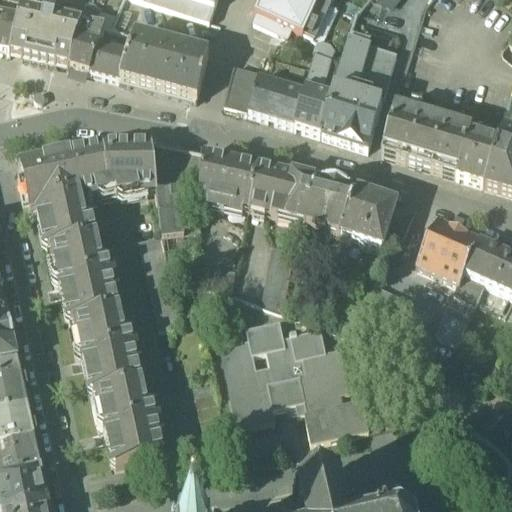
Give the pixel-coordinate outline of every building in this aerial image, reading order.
[(209,30),(214,16),(162,0),(127,0),(126,3),(209,30)] [(162,0),(214,16),(218,0),(162,0)] [(301,43),(302,43),(321,0),(263,0),(254,22),(256,23),(252,32),(281,45),(285,36),(301,43)] [(333,0),(321,0),(302,43),(315,49),(315,48),(322,45),(336,15),(327,10),(332,3),(333,0)] [(402,0),(373,0),(372,2),(390,16),(402,0)] [(56,8),(54,16),(55,16),(54,22),(82,28),(86,14),(56,8)] [(2,23),(13,25),(14,22),(18,22),(20,14),(20,12),(6,9),(2,23)] [(8,61),(21,64),(32,17),(20,14),(18,22),(17,26),(8,61)] [(42,19),(54,22),(55,16),(54,16),(44,14),(42,19)] [(80,47),(86,48),(91,30),(95,31),(99,18),(87,14),(86,14),(82,28),(78,41),(82,42),(80,47)] [(132,20),(123,16),(116,31),(125,35),(132,20)] [(78,41),(82,28),(54,22),(42,19),(32,17),(21,64),(69,75),(77,45),(78,41)] [(95,31),(104,34),(111,36),(117,23),(99,18),(95,31)] [(0,59),(8,61),(17,26),(13,25),(2,23),(0,22),(0,59)] [(104,34),(95,31),(91,30),(86,48),(99,52),(104,34)] [(350,42),(348,49),(368,55),(370,48),(350,42)] [(89,80),(99,52),(86,48),(80,47),(77,45),(69,75),(89,80)] [(134,45),(129,60),(119,88),(183,105),(196,108),(208,64),(134,45)] [(348,49),(333,100),(380,114),(395,63),(368,55),(348,49)] [(89,80),(119,88),(129,60),(128,60),(99,52),(89,80)] [(310,76),(304,97),(317,100),(318,95),(321,94),(329,66),(332,59),(328,54),(322,52),(318,54),(316,55),(314,62),(310,76)] [(223,115),(248,122),(258,88),(259,89),(261,84),(233,77),(223,115)] [(248,122),(293,135),(303,102),(259,89),(258,88),(248,122)] [(332,105),(317,100),(304,97),(303,102),(293,135),(320,143),(332,105)] [(367,157),(380,114),(333,100),(332,105),(320,143),(367,157)] [(382,162),(456,184),(470,139),(395,116),(382,162)] [(502,137),(499,147),(482,192),(511,200),(511,135),(510,140),(502,137)] [(456,184),(482,192),(499,147),(470,138),(470,139),(456,184)] [(118,456),(122,472),(166,463),(162,444),(157,445),(155,434),(157,430),(154,429),(151,414),(144,416),(139,391),(144,390),(140,371),(135,372),(133,360),(134,357),(131,355),(128,341),(122,343),(116,318),(121,317),(117,299),(113,300),(111,289),(112,283),(109,283),(106,269),(100,270),(95,245),(99,244),(95,225),(84,228),(79,207),(96,204),(96,202),(114,198),(115,202),(135,197),(136,201),(156,197),(151,153),(102,154),(69,161),(71,167),(45,173),(43,167),(20,172),(30,220),(38,219),(43,239),(50,237),(54,253),(49,255),(52,272),(58,271),(62,290),(67,312),(73,311),(76,326),(71,327),(75,344),(80,343),(84,362),(89,384),(95,383),(98,398),(94,399),(97,417),(103,415),(107,435),(112,458),(118,456)] [(156,197),(162,246),(172,245),(183,243),(181,230),(177,195),(182,159),(151,153),(156,197)] [(71,167),(69,161),(43,167),(45,173),(71,167)] [(198,208),(212,211),(215,173),(222,174),(224,168),(203,163),(198,198),(198,208)] [(257,175),(224,168),(222,174),(215,173),(212,211),(249,218),(257,175)] [(249,218),(261,221),(269,178),(257,175),(249,218)] [(355,200),(269,178),(261,221),(314,234),(338,244),(355,201),(356,200),(355,200)] [(135,197),(115,202),(116,205),(136,201),(135,197)] [(97,209),(116,205),(115,202),(114,198),(96,202),(96,204),(97,209)] [(396,214),(355,201),(338,244),(381,258),(389,234),(396,214)] [(199,228),(181,230),(183,243),(200,241),(199,228)] [(415,274),(458,293),(478,249),(436,229),(415,274)] [(381,258),(394,262),(405,240),(389,234),(381,258)] [(46,255),(49,255),(54,253),(50,237),(43,239),(46,255)] [(138,247),(141,258),(162,253),(160,242),(138,247)] [(474,311),(483,292),(498,258),(478,249),(458,293),(454,302),(474,311)] [(141,258),(143,269),(165,265),(162,253),(141,258)] [(260,314),(281,321),(293,258),(271,254),(260,314)] [(511,263),(505,261),(498,258),(483,292),(511,305),(511,263)] [(143,269),(146,281),(167,276),(165,265),(143,269)] [(58,271),(52,272),(56,291),(58,291),(62,290),(58,271)] [(194,294),(232,302),(236,280),(196,272),(194,294)] [(146,281),(148,292),(170,287),(167,276),(146,281)] [(148,292),(151,303),(172,298),(170,287),(148,292)] [(62,290),(58,291),(66,328),(71,327),(76,326),(73,311),(67,312),(62,290)] [(401,306),(379,296),(364,328),(386,338),(401,306)] [(151,303),(153,314),(175,309),(172,298),(151,303)] [(153,314),(156,325),(178,320),(175,309),(153,314)] [(5,315),(4,313),(0,314),(0,355),(13,353),(5,315)] [(156,325),(158,336),(180,332),(178,320),(156,325)] [(463,335),(441,326),(431,349),(453,359),(463,335)] [(275,432),(272,420),(296,415),(298,425),(304,424),(311,453),(368,441),(362,410),(340,414),(338,405),(347,403),(338,360),(325,363),(320,341),(296,346),(295,344),(289,345),(290,347),(282,349),(279,333),(246,340),(248,351),(220,357),(238,440),(275,432)] [(80,343),(75,344),(79,364),(80,363),(84,362),(80,343)] [(0,388),(20,385),(13,353),(0,355),(0,388)] [(84,362),(80,363),(88,400),(94,399),(98,398),(95,383),(89,384),(84,362)] [(0,453),(34,448),(20,385),(0,388),(0,453)] [(192,392),(195,404),(216,399),(214,388),(192,392)] [(195,404),(197,415),(219,410),(216,399),(195,404)] [(197,415),(199,426),(221,421),(219,410),(197,415)] [(103,415),(97,417),(102,437),(102,436),(107,435),(103,415)] [(199,426),(202,437),(224,433),(221,421),(199,426)] [(202,437),(204,449),(226,444),(224,433),(202,437)] [(107,435),(102,436),(111,475),(122,472),(118,456),(112,458),(107,435)] [(204,449),(207,460),(229,455),(226,444),(204,449)] [(41,479),(34,448),(0,453),(0,479),(1,486),(41,479)] [(207,460),(209,471),(231,466),(229,455),(207,460)] [(47,511),(48,511),(41,479),(1,486),(0,486),(0,511),(47,511)] [(400,511),(397,502),(400,502),(399,499),(397,499),(397,498),(396,499),(395,496),(392,497),(393,499),(380,502),(379,500),(378,500),(376,500),(376,503),(376,504),(373,505),(374,507),(376,507),(377,511),(366,511),(367,511),(364,509),(361,511),(358,511),(354,511),(352,502),(355,499),(353,496),(351,498),(349,499),(345,498),(344,495),(339,496),(338,494),(336,495),(335,489),(331,490),(332,496),(302,503),(300,497),(296,498),(298,503),(296,504),(296,506),(292,507),(291,507),(292,511),(400,511)] [(377,511),(376,507),(374,507),(373,505),(376,504),(376,503),(376,500),(378,500),(375,489),(350,495),(351,498),(353,496),(355,499),(352,502),(354,511),(358,511),(361,511),(364,509),(367,511),(366,511),(377,511)]
